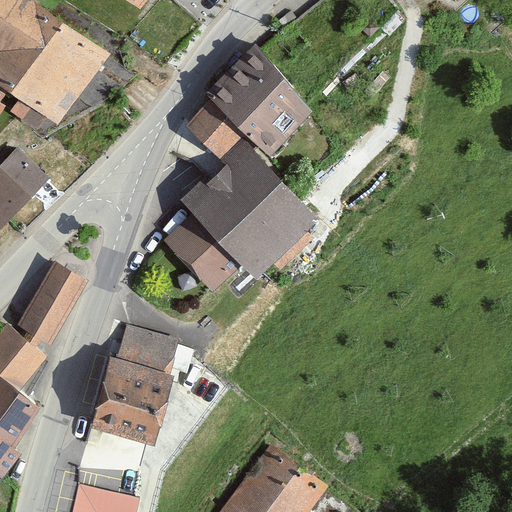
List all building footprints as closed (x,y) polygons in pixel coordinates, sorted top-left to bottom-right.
[(0,0),(0,113),(16,92),(62,125),(82,97),(79,95),(112,50),(43,0),(0,0)] [(131,0),(143,8),(149,0),(131,0)] [(222,154),(245,127),(267,152),(316,109),(259,44),(210,87),(217,94),(189,126),(222,154)] [(309,229),(321,217),(246,138),(183,198),(196,212),(170,241),(214,292),(247,265),(258,276),(273,263),(281,271),(317,239),(309,229)] [(0,226),(2,228),(50,177),(19,147),(0,167),(0,226)] [(56,261),(18,329),(9,323),(0,333),(0,469),(44,406),(23,391),(53,354),(50,351),(90,281),(56,261)] [(156,444),(173,376),(111,361),(94,428),(156,444)] [(224,511),(311,511),(331,485),(276,444),(224,511)] [(80,479),(73,511),(101,511),(105,511),(137,511),(141,492),(80,479)]
